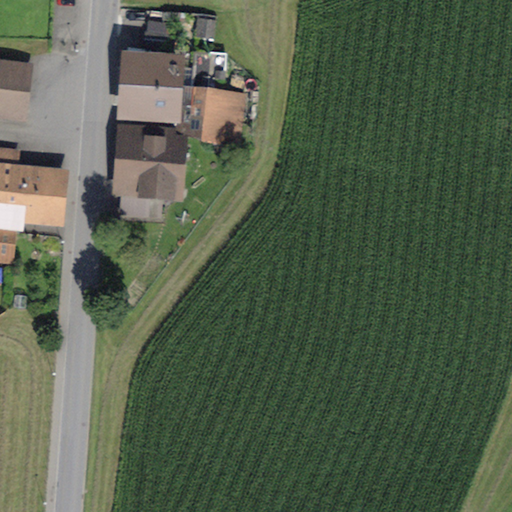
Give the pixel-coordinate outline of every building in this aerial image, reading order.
[(197,55),(195,76),(222,78),(223,57),(197,55)] [(129,65),(127,109),(174,112),(177,60),(157,59),(156,66),(129,65)] [(0,114),(19,117),(25,68),(0,65),(0,114)] [(181,129),(202,132),(207,97),(184,95),(181,129)] [(242,101),(207,97),(202,132),(214,134),(213,144),(225,145),(227,135),(238,136),(242,101)] [(126,129),(122,184),(177,188),(180,143),(168,142),(168,133),(126,129)] [(0,151),(0,212),(24,215),(23,220),(57,224),(62,174),(16,168),(18,153),(0,151)]
